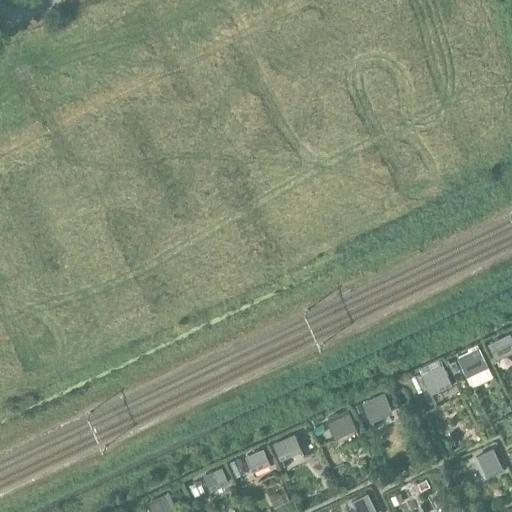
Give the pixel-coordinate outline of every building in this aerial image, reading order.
[(511,338),(509,332),(500,337),(489,342),(497,360),(511,352),(511,338)] [(465,376),(487,366),(479,348),(457,358),(465,376)] [(443,365),(418,376),(426,393),(451,381),(443,365)] [(370,422),(391,411),(381,393),(361,404),(370,422)] [(333,437),(355,427),(348,410),(325,420),(333,437)] [(282,463),(302,454),(294,436),(273,444),(282,463)] [(490,448),(472,455),(482,479),(500,472),(490,448)] [(252,471),(268,464),(262,450),(246,457),(252,471)] [(220,469),(207,474),(200,477),(207,491),(226,483),(220,469)] [(193,497),(204,493),(200,482),(188,487),(193,497)] [(404,488),(387,495),(394,510),(410,502),(404,488)] [(373,511),(364,493),(346,502),(350,511),(373,511)] [(174,511),(167,496),(146,505),(149,511),(174,511)]
